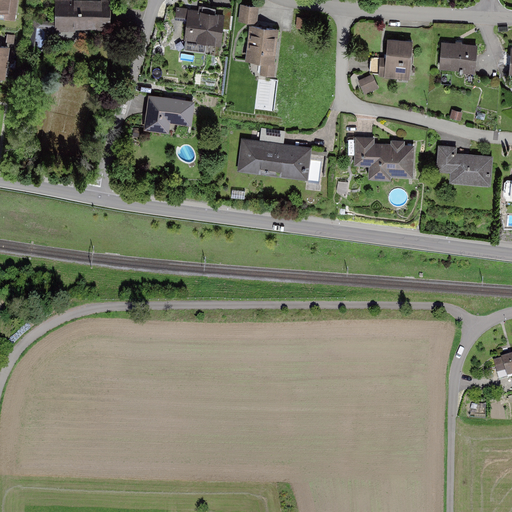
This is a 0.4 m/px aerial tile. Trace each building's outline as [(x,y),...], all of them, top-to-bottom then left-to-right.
[(16,0),(0,0),(0,20),(14,22),(16,0)] [(107,3),(55,4),(55,29),(108,28),(107,3)] [(258,7),(240,5),(237,24),(248,25),(244,60),(262,62),(260,73),(271,74),(276,29),(256,26),(258,7)] [(220,15),(176,8),(174,18),(183,20),(181,40),(216,45),(220,15)] [(414,47),(383,44),(380,75),(410,78),(414,47)] [(477,50),(447,48),(445,71),(475,74),(477,50)] [(371,77),(360,82),(365,93),(377,87),(371,77)] [(193,103),(149,97),(144,130),(165,132),(167,122),(190,125),(193,103)] [(414,143),(356,138),(353,166),(368,167),(367,175),(411,179),(414,143)] [(326,152),(243,142),(240,172),(306,180),(309,158),(325,160),(326,152)] [(454,148),(438,147),(436,174),(448,175),(447,183),(489,186),(492,156),(454,153),(454,148)] [(511,357),(494,363),(501,383),(511,379),(511,357)]
